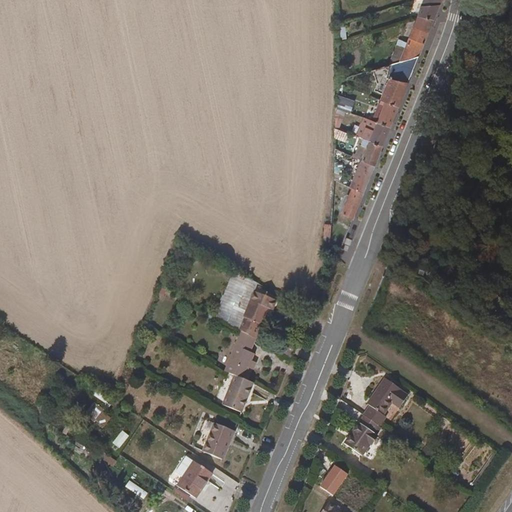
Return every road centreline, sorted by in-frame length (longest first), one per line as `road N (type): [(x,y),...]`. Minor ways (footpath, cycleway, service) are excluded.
road 1 (residential): [(335,334),(458,0)]
road 2 (residential): [(335,334),(265,511)]
